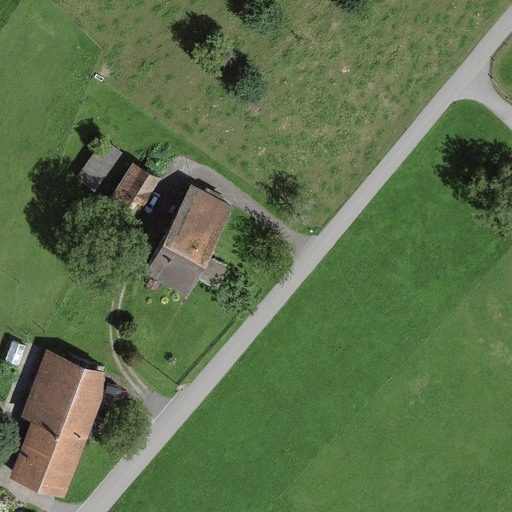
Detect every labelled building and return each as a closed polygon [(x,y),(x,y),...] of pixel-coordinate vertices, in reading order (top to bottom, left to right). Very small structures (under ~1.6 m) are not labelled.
[(97,188),(123,148),(103,135),(77,175),(97,188)] [(165,177),(135,157),(109,198),(138,217),(165,177)] [(235,202),(192,178),(145,263),(189,286),(235,202)] [(25,411),(32,413),(86,433),(103,389),(105,363),(47,343),(25,411)] [(66,489),(86,433),(32,413),(11,470),(66,489)]
